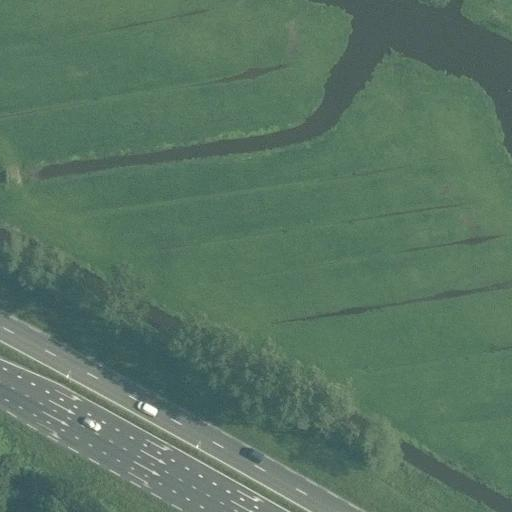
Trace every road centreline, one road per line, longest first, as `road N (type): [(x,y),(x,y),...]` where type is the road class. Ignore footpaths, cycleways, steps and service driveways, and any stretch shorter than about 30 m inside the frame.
road 1 (primary): [(337,511),(0,324)]
road 2 (primary): [(0,379),(241,511)]
